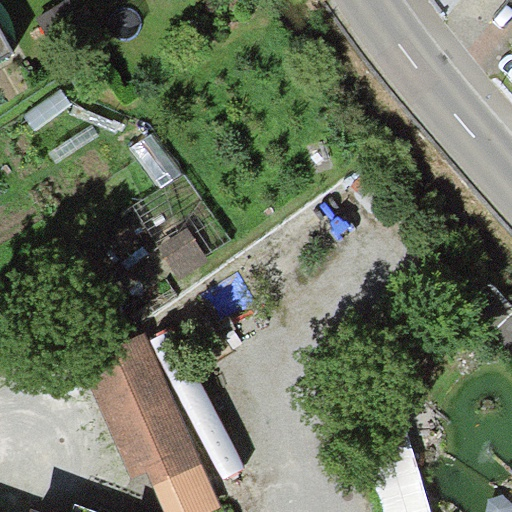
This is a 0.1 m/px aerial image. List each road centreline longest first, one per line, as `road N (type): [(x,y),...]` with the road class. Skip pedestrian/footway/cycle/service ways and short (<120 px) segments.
road 1 (unknown): [(306,511),(281,395),(281,356),(291,300),(349,247)]
road 2 (tertiary): [(511,177),(405,58),(368,0)]
